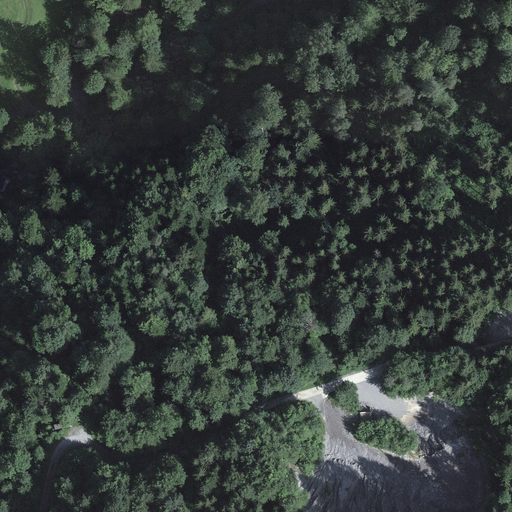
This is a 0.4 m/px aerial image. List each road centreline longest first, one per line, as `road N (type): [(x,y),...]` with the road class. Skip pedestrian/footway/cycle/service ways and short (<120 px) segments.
road 1 (residential): [(270,0),(218,25),(132,13),(85,35),(74,63),(78,92),(89,115),(116,136),(177,124),(255,79),(350,81),(511,59)]
road 2 (track): [(511,342),(383,368),(150,457),(66,448),(44,511)]
